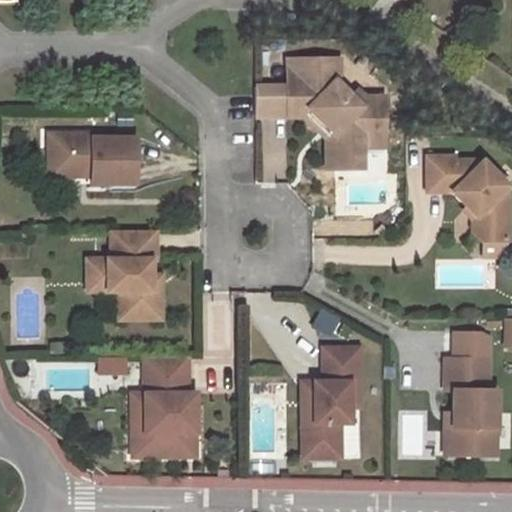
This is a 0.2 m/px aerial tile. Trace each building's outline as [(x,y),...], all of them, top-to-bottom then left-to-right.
[(338,60),(287,60),(287,87),(287,108),(307,108),(335,136),(335,170),(363,169),(362,144),(369,144),(369,134),(384,134),(384,98),(364,98),(357,91),(351,97),(334,82),(338,77),(338,60)] [(287,108),(287,87),(255,87),(255,118),(287,117),(287,108)] [(307,108),(287,108),(287,117),(299,117),(326,145),(326,170),(335,170),(335,136),(307,108)] [(92,136),(49,136),(48,160),(59,160),(59,178),(91,178),(90,185),(135,185),(136,140),(92,140),(92,136)] [(427,157),(427,192),(452,192),(476,215),(473,219),(473,232),(483,241),(509,241),(508,186),(483,161),(446,161),(446,157),(427,157)] [(59,160),(48,160),(48,178),(59,178),(59,160)] [(156,231),(112,232),(112,260),(88,261),(88,278),(108,278),(108,292),(120,292),(120,321),(162,320),(162,291),(152,291),(152,261),(157,261),(156,231)] [(509,241),(483,241),(483,257),(509,257),(509,241)] [(511,319),(502,320),(503,351),(511,350),(511,319)] [(360,350),(322,349),(323,382),(314,382),(314,423),(309,423),(310,459),(340,459),(341,424),(351,424),(350,408),(351,384),(360,384),(360,350)] [(187,358),(143,359),(144,396),(131,396),(131,458),(195,458),(194,395),(187,395),(187,358)] [(489,359),(445,359),(445,391),(454,391),(454,413),(445,413),(445,455),(497,456),(497,390),(489,390),(489,359)] [(314,382),(301,382),(302,459),(310,459),(309,423),(314,423),(314,382)] [(360,384),(351,384),(350,408),(360,408),(360,384)]
